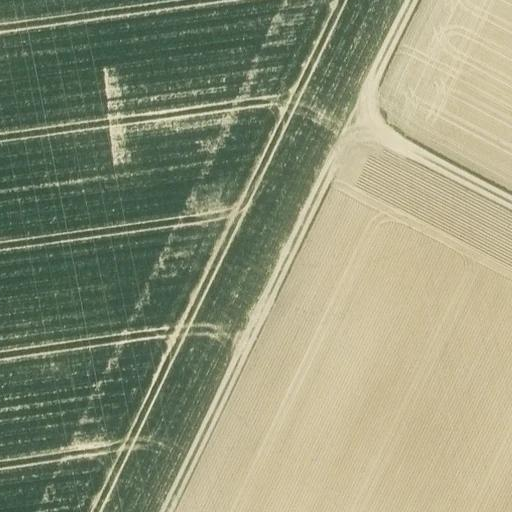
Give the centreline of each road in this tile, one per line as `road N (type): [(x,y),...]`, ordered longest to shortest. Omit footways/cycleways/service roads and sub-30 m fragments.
road 1 (track): [(511,207),(353,121),(166,511)]
road 2 (track): [(353,121),(412,0)]
